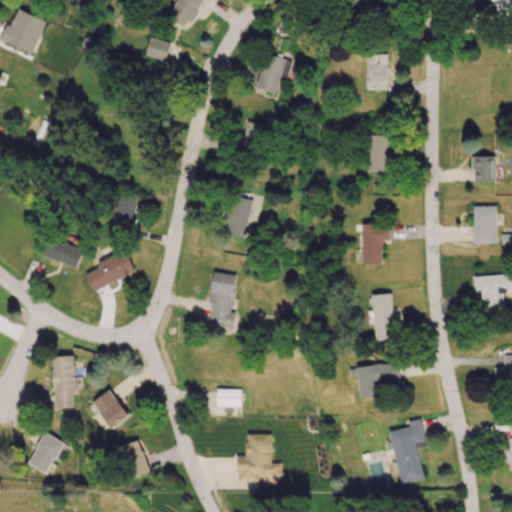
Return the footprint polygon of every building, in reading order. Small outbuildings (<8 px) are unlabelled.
[(203,0),(174,0),(177,2),(167,17),(186,28),(203,0)] [(365,0),(370,12),(394,5),(392,0),(365,0)] [(511,14),(511,0),(489,0),(501,21),(511,14)] [(32,53),(46,20),(15,8),(2,41),(32,53)] [(169,43),(149,37),(144,55),(164,60),(169,43)] [(291,60),(264,54),(257,89),(275,92),(278,78),(287,79),(291,60)] [(388,89),(388,54),(366,54),(366,89),(388,89)] [(242,149),(262,152),(266,124),(246,121),(242,149)] [(389,173),(390,136),(368,135),(367,172),(389,173)] [(494,156),(472,156),(472,182),(495,182),(494,156)] [(135,192),(117,191),(113,227),(132,229),(135,192)] [(226,234),(246,237),(251,198),(230,196),(226,234)] [(495,243),(496,206),(474,205),(473,243),(495,243)] [(361,224),(362,264),(385,263),(384,223),(361,224)] [(83,250),(49,236),(42,255),(75,268),(83,250)] [(84,272),(92,290),(134,272),(125,250),(97,261),(99,266),(84,272)] [(236,275),(213,272),(208,303),(212,303),(208,324),(232,328),(235,312),(230,311),(236,275)] [(504,310),(503,290),(511,289),(511,273),(474,276),(476,312),(504,310)] [(374,341),(393,340),(392,293),(372,294),(374,341)] [(493,368),(494,384),(511,383),(511,354),(503,355),(504,368),(493,368)] [(53,408),(74,407),(73,385),(76,385),(75,355),(51,356),(53,408)] [(359,398),(378,397),(377,382),(399,381),(398,363),(357,365),(359,398)] [(241,389),(216,388),(216,406),(240,406),(241,389)] [(111,428),(128,415),(109,389),(91,402),(111,428)] [(389,431),(400,484),(423,478),(417,448),(426,446),(421,423),(389,431)] [(69,446),(45,432),(27,463),(44,473),(53,458),(60,462),(69,446)] [(270,462),(270,434),(246,434),(246,456),(237,456),(237,481),(260,481),(260,475),(280,475),(280,463),(270,462)] [(121,445),(131,477),(148,472),(139,439),(121,445)]
